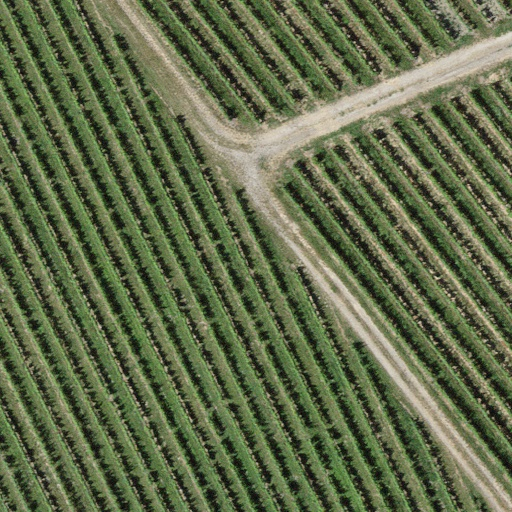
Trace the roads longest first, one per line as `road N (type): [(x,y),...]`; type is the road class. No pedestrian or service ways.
road 1 (track): [(507,511),(117,0)]
road 2 (track): [(511,50),(244,161)]
